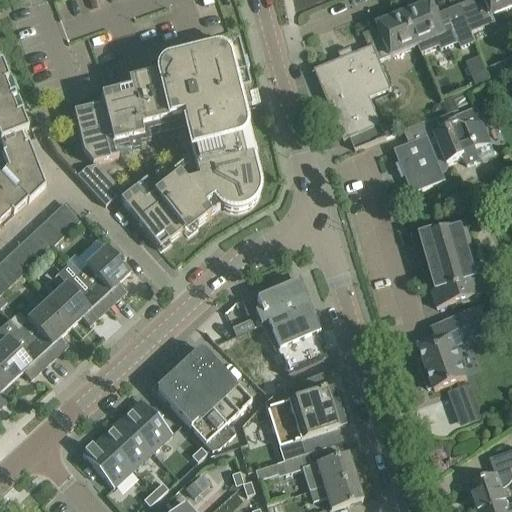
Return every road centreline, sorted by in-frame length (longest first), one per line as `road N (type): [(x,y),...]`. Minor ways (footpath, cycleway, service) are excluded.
road 1 (unclassified): [(28,444),(246,248),(323,207)]
road 2 (unclassified): [(417,511),(323,207)]
road 3 (unknown): [(351,157),(395,297),(395,310),(361,331)]
road 4 (residential): [(323,207),(273,34)]
